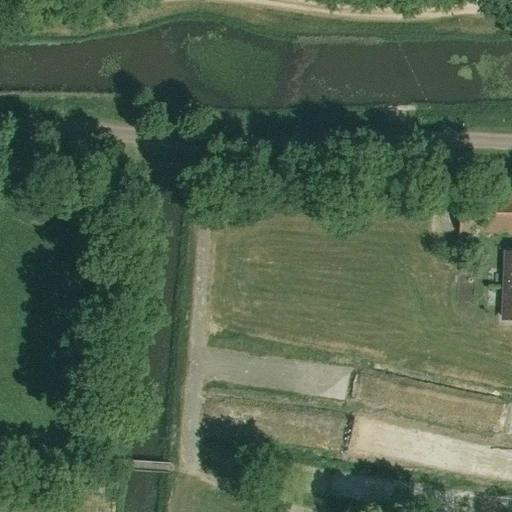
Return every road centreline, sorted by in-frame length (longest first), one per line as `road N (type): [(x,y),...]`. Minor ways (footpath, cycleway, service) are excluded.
road 1 (unclassified): [(511,143),(239,146),(0,127)]
road 2 (track): [(288,0),(511,5)]
road 3 (track): [(0,9),(127,0)]
